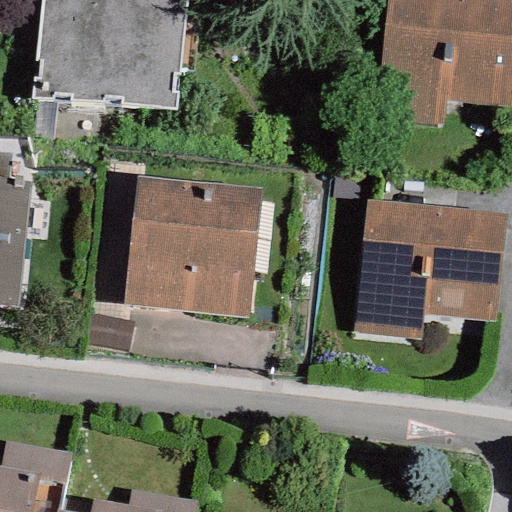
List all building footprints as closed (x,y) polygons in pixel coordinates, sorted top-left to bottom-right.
[(188,0),(42,0),(30,116),(174,131),(188,0)] [(442,134),(445,111),(511,118),(511,19),(387,6),(374,127),(442,134)] [(0,325),(16,327),(26,197),(0,194),(0,325)] [(261,210),(135,197),(121,322),(247,336),(261,210)] [(419,347),(422,324),(495,331),(505,233),(364,219),(351,340),(419,347)] [(62,476),(0,463),(0,511),(54,511),(56,507),(62,476)] [(88,511),(83,511),(56,507),(54,511),(162,511),(164,508),(92,495),(88,511)]
